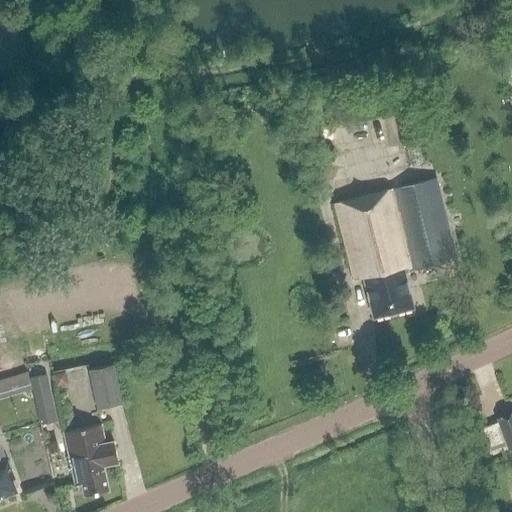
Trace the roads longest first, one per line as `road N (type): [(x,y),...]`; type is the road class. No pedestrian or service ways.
road 1 (tertiary): [(125,511),(408,389)]
road 2 (unclassified): [(408,389),(434,511)]
